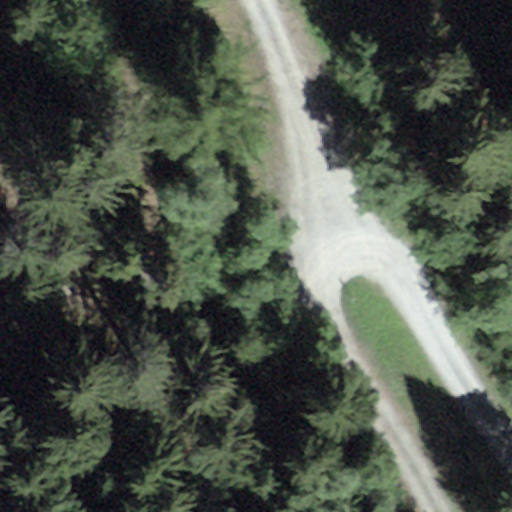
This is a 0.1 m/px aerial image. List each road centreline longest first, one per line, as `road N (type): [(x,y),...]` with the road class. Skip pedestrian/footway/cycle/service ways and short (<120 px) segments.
road 1 (track): [(436,511),(334,334),(321,289),(343,252)]
road 2 (track): [(511,451),(392,264),(363,248),(343,252)]
road 3 (track): [(343,252),(249,0)]
